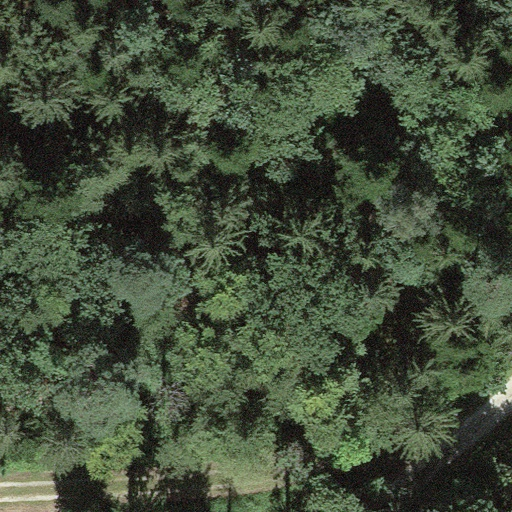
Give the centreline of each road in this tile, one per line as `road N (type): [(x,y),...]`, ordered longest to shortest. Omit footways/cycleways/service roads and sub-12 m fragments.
road 1 (track): [(0,497),(311,467),(481,432),(511,433)]
road 2 (track): [(511,391),(481,432),(375,511)]
